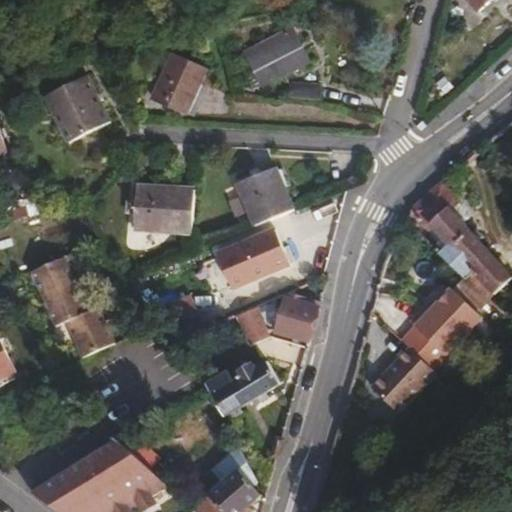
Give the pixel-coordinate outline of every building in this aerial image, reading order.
[(474,0),(482,9),(494,0),(474,0)] [(313,62),(301,35),(253,58),(265,84),(313,62)] [(159,101),(191,114),(203,82),(208,67),(176,54),(159,101)] [(74,145),(115,124),(91,76),(50,97),(74,145)] [(203,82),(191,114),(198,116),(209,85),(203,82)] [(259,225),(298,209),(282,168),(266,174),(243,183),(259,225)] [(194,231),(197,189),(141,184),(138,226),(194,231)] [(448,242),(437,252),(462,277),(469,271),(495,298),(511,281),(511,279),(458,223),(464,218),(464,210),(454,198),(455,191),(454,189),(452,190),(448,189),(444,187),(442,184),(413,210),(428,226),(431,223),(448,242)] [(280,230),(226,253),(240,285),(295,262),(280,230)] [(79,251),(47,266),(71,320),(82,315),(99,352),(130,336),(113,300),(103,304),(79,251)] [(469,271),(462,277),(489,303),(495,298),(469,271)] [(297,298),(300,299),(302,293),(304,286),(278,297),(281,304),(297,298)] [(450,286),(433,305),(427,313),(422,309),(414,319),(456,355),(465,344),(459,339),(481,313),(450,286)] [(297,298),(287,331),(316,340),(327,301),(302,293),(300,299),(297,298)] [(427,313),(433,305),(429,300),(422,309),(427,313)] [(0,380),(19,372),(1,334),(0,335),(0,334),(0,380)] [(437,373),(410,348),(372,389),(400,414),(437,373)] [(233,372),(213,384),(231,414),(284,384),(271,362),(260,369),(257,363),(245,369),(248,377),(238,381),(233,372)] [(56,482),(38,493),(63,511),(134,511),(174,486),(123,440),(56,482)] [(263,479),(247,453),(222,472),(229,481),(245,468),(257,484),(263,479)] [(245,468),(229,481),(197,506),(203,511),(244,511),(265,494),(257,484),(245,468)]
